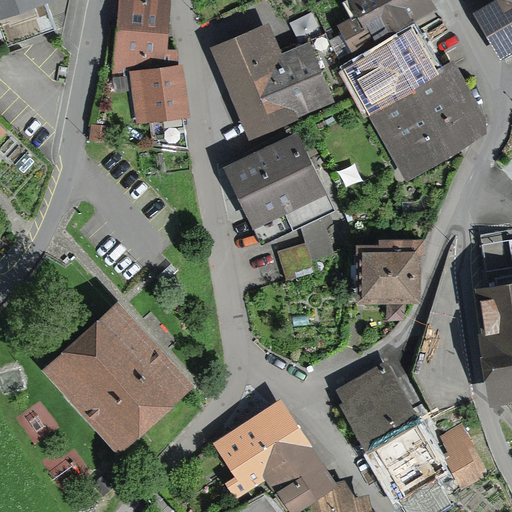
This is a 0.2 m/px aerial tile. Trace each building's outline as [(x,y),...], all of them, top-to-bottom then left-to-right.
[(0,0),(0,24),(8,46),(56,28),(45,0),(0,0)] [(167,47),(171,1),(170,0),(117,0),(112,74),(130,75),(137,124),(190,116),(182,62),(177,63),(178,48),(167,47)] [(341,0),(349,16),(336,23),(352,52),(436,8),(432,0),(341,0)] [(511,0),(501,0),(478,13),(505,59),(511,54),(511,0)] [(335,101),(309,40),(282,51),(269,21),(210,46),(249,139),(299,118),(298,116),(335,101)] [(366,109),(437,67),(413,26),(341,68),(366,109)] [(437,67),(366,109),(408,180),(486,133),(485,117),(453,58),(437,67)] [(100,125),(91,123),(88,140),(107,143),(109,127),(100,125)] [(314,271),(310,259),(333,253),(323,216),(336,210),(297,130),(223,165),(261,245),(300,226),(305,243),(277,251),(286,279),(314,271)] [(356,302),(386,302),(386,319),(404,319),(404,302),(420,302),(419,255),(425,255),(425,237),(378,238),(378,241),(356,241),(356,302)] [(178,270),(171,262),(156,277),(163,284),(178,270)] [(511,273),(496,276),(497,281),(474,285),(481,330),(477,331),(488,403),(511,399),(511,273)] [(194,383),(117,299),(41,368),(119,452),(194,383)] [(367,451),(420,420),(386,360),(335,389),(342,400),(339,402),(367,451)] [(264,481),(269,488),(295,470),(281,449),(305,433),(280,397),(213,442),(235,474),(224,482),(236,500),(264,481)] [(454,478),(420,420),(367,451),(397,502),(400,500),(406,511),(437,511),(445,508),(439,498),(445,495),(440,486),(454,478)] [(461,489),(484,476),(481,472),(487,469),(474,445),(476,444),(465,422),(439,436),(447,451),(442,454),(461,489)] [(338,482),(305,433),(281,449),(295,470),(269,488),(274,495),(277,493),(289,511),(293,511),(307,503),(338,482)] [(374,511),(370,492),(355,495),(345,481),(338,482),(307,503),(308,511),(374,511)]
